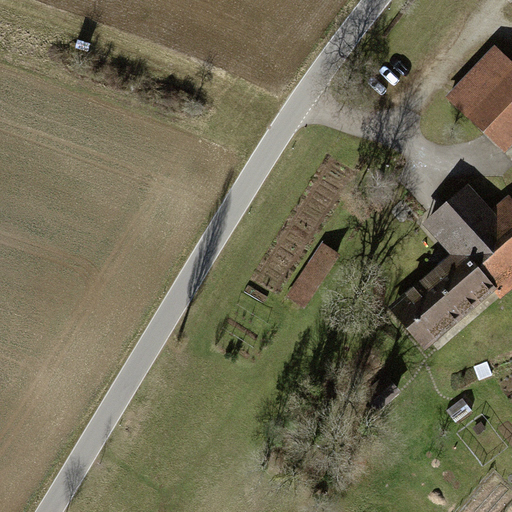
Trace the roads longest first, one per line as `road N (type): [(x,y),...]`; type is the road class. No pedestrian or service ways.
road 1 (tertiary): [(377,0),(308,92),(50,511)]
road 2 (unknown): [(308,92),(393,139),(445,186)]
